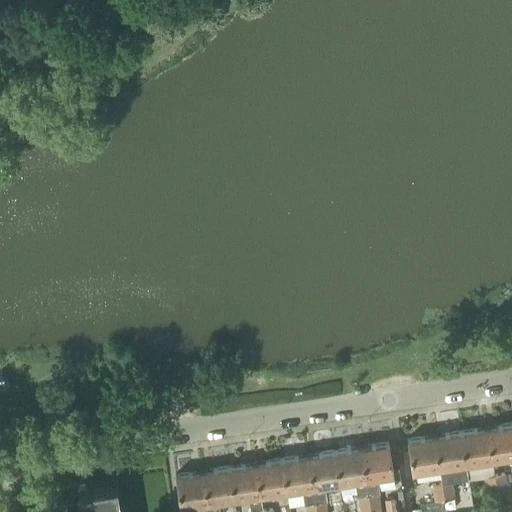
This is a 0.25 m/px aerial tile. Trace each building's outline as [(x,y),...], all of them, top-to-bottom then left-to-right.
[(492,460),(511,456),(511,422),(487,426),(492,460)] [(487,426),(461,430),(467,464),(492,460),(487,426)] [(434,434),(439,468),(442,483),(468,479),(466,464),(467,464),(461,430),(434,434)] [(439,468),(434,434),(407,439),(412,472),(439,468)] [(370,511),(378,510),(381,509),(378,492),(379,492),(378,489),(395,487),(388,441),(360,446),(370,511)] [(335,450),(340,483),(355,481),(357,495),(358,495),(360,511),(370,511),(360,446),(335,450)] [(326,500),(324,485),(340,483),(335,450),(308,454),(317,511),(327,511),(325,500),(326,500)] [(306,511),(317,511),(308,454),(282,458),(287,491),(302,489),(304,503),(305,503),(306,511)] [(282,458),(255,462),(260,495),(287,491),(282,458)] [(255,462),(228,466),(234,499),(249,497),(250,511),(251,511),(252,511),(262,511),(262,510),(260,495),(255,462)] [(228,466),(202,470),(208,511),(219,511),(217,501),(234,499),(228,466)] [(175,474),(180,507),(196,505),(196,511),(208,511),(202,470),(175,474)] [(497,492),(507,490),(504,472),(494,474),(497,492)] [(497,492),(494,474),(484,476),(487,493),(497,492)] [(444,500),(455,498),(452,481),(442,483),(444,500)] [(444,500),(442,483),(431,485),(434,501),(444,500)] [(120,511),(116,484),(79,489),(82,511),(120,511)]
